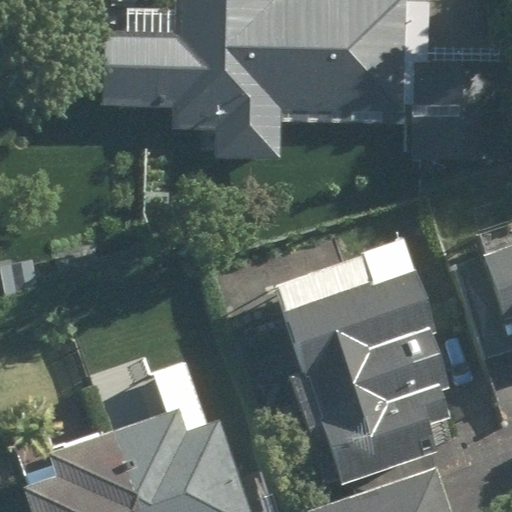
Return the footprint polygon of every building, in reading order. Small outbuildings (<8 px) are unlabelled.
[(164,0),(163,41),(83,39),(80,113),(153,116),(152,138),(203,140),(202,172),(240,174),(241,162),(273,163),(274,120),(401,124),(400,162),(508,166),(511,68),(391,64),(393,0),(164,0)] [(511,367),(511,224),(456,245),(485,324),(495,321),(511,367)] [(458,442),(393,250),(251,298),(317,490),(458,442)] [(33,253),(0,260),(0,299),(41,291),(33,253)] [(231,511),(178,370),(149,380),(142,360),(97,376),(117,428),(28,462),(35,481),(5,492),(12,511),(231,511)] [(443,511),(429,472),(318,511),(443,511)]
